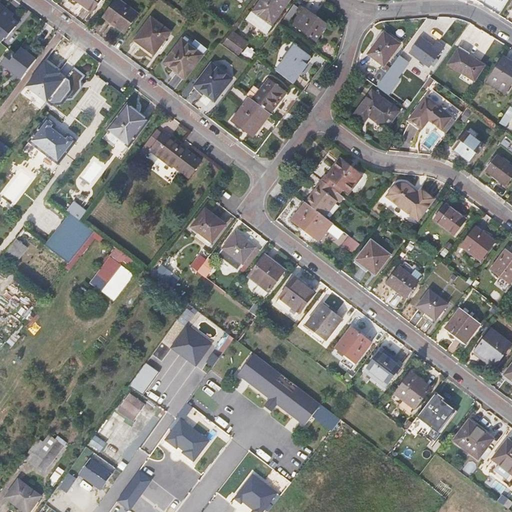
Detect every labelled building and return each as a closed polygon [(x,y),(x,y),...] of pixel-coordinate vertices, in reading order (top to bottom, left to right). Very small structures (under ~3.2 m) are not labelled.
[(76,0),(92,12),(100,0),(76,0)] [(125,33),(138,15),(118,0),(104,18),(125,33)] [(270,30),(293,0),(264,0),(252,16),(270,30)] [(292,20),(300,7),(295,4),(287,16),(292,20)] [(38,16),(23,5),(20,9),(27,15),(25,17),(33,23),(17,43),(22,47),(40,26),(34,22),(38,16)] [(317,43),(328,28),(305,11),(294,26),(317,43)] [(155,55),(171,33),(152,19),(136,40),(155,55)] [(13,42),(16,38),(7,31),(3,35),(13,42)] [(383,33),(378,40),(394,51),(398,45),(383,33)] [(221,46),(234,55),(241,45),(229,35),(221,46)] [(428,66),(442,47),(435,43),(432,47),(419,38),(409,52),(428,66)] [(394,51),(378,40),(367,54),(382,66),(394,51)] [(183,42),(180,45),(190,52),(193,49),(183,42)] [(190,52),(180,45),(165,65),(185,80),(202,57),(193,49),(190,52)] [(276,72),(294,85),(312,61),(295,48),(276,72)] [(14,52),(4,65),(24,81),(39,61),(24,49),(19,56),(14,52)] [(469,56),(459,49),(447,66),(467,80),(477,66),(468,59),(469,56)] [(502,90),(511,74),(511,65),(499,57),(483,82),(489,86),(491,83),(502,90)] [(375,88),(386,96),(396,81),(395,79),(406,64),(396,58),(375,88)] [(58,91),(71,74),(58,64),(45,81),(58,91)] [(216,102),(232,80),(212,65),(196,87),(216,102)] [(83,79),(74,72),(71,74),(58,91),(42,112),(52,119),(83,79)] [(90,85),(83,79),(52,119),(59,125),(90,85)] [(255,102),(272,115),(288,94),(270,81),(255,102)] [(397,112),(371,92),(353,115),(363,123),(367,117),(384,130),(397,112)] [(255,102),(252,100),(234,123),(255,139),(272,115),(255,102)] [(442,131),(451,119),(426,100),(410,121),(423,130),(429,122),(442,131)] [(511,131),(511,104),(500,123),(511,131)] [(146,120),(126,105),(104,135),(124,150),(146,120)] [(25,153),(50,121),(47,119),(22,151),(25,153)] [(34,160),(58,130),(54,128),(56,125),(50,121),(25,153),(34,160)] [(150,148),(170,163),(182,146),(162,132),(161,133),(156,129),(140,150),(145,154),(150,148)] [(34,160),(51,174),(76,141),(68,134),(66,137),(58,130),(34,160)] [(470,165),(483,148),(465,135),(452,151),(470,165)] [(0,153),(6,159),(12,151),(0,141),(0,153)] [(182,146),(170,163),(173,166),(174,165),(189,176),(200,160),(182,146)] [(511,177),(511,171),(495,159),(485,173),(504,188),(511,177)] [(327,178),(323,183),(340,196),(345,191),(350,194),(362,178),(341,162),(333,171),(335,172),(330,179),(327,178)] [(312,198),(306,205),(325,220),(337,204),(336,202),(340,196),(323,183),(318,189),(320,191),(314,199),(312,198)] [(418,223),(433,202),(421,193),(417,197),(404,187),(400,186),(397,188),(387,200),(418,223)] [(325,220),(306,205),(293,223),(320,244),(333,226),(325,220)] [(465,222),(446,208),(434,223),(453,238),(465,222)] [(211,243),(224,225),(205,210),(191,227),(211,243)] [(70,213),(45,245),(69,263),(94,231),(70,213)] [(493,244),(475,230),(461,247),(480,262),(493,244)] [(222,249),(241,264),(254,248),(234,233),(222,249)] [(14,240),(1,258),(9,264),(23,246),(14,240)] [(351,240),(345,248),(355,255),(361,247),(351,240)] [(391,258),(372,244),(357,263),(376,278),(391,258)] [(116,246),(90,282),(115,301),(135,274),(128,269),(135,260),(116,246)] [(241,264),(246,268),(259,252),(254,248),(241,264)] [(509,285),(511,281),(511,258),(505,253),(491,271),(509,285)] [(263,298),(283,271),(263,256),(247,278),(258,286),(254,291),(263,298)] [(160,265),(155,276),(175,286),(180,274),(160,265)] [(202,265),(197,272),(204,277),(209,270),(202,265)] [(405,300),(418,283),(399,269),(387,286),(405,300)] [(296,317),(314,294),(295,279),(277,302),(296,317)] [(447,306),(429,292),(417,307),(436,321),(447,306)] [(189,305),(180,320),(186,323),(195,309),(189,305)] [(254,305),(249,311),(257,318),(262,311),(254,305)] [(325,342),(341,322),(321,306),(305,327),(325,342)] [(461,349),(476,330),(456,315),(442,334),(461,349)] [(197,366),(214,343),(186,323),(169,346),(197,366)] [(354,365),(370,344),(350,329),(334,350),(354,365)] [(491,331),(474,352),(494,367),(510,346),(491,331)] [(382,392),(401,367),(381,352),(365,372),(372,377),(369,382),(382,392)] [(494,367),(474,352),(472,355),(492,370),(494,367)] [(277,404),(305,427),(321,407),(297,388),(294,393),(278,380),(281,376),(254,354),(238,375),(267,397),(277,404)] [(511,364),(503,376),(511,383),(511,364)] [(207,373),(179,416),(188,422),(196,409),(205,395),(206,396),(217,380),(207,373)] [(412,414),(430,390),(410,375),(393,399),(412,414)] [(131,392),(117,410),(133,423),(147,404),(131,392)] [(439,434),(455,412),(442,402),(444,400),(435,394),(416,418),(432,430),(428,436),(436,441),(440,435),(439,434)] [(271,412),(277,404),(267,397),(261,405),(271,412)] [(477,459),(492,440),(484,434),(485,432),(470,420),(454,441),(477,459)] [(191,464),(206,444),(178,423),(163,443),(174,450),(176,447),(183,451),(180,455),(191,464)] [(92,443),(102,450),(107,442),(97,436),(92,443)] [(30,461),(38,467),(42,461),(48,466),(61,446),(48,437),(30,461)] [(511,475),(511,445),(507,441),(492,460),(511,475)] [(101,490),(114,473),(92,456),(79,473),(101,490)] [(42,461),(38,467),(43,471),(48,466),(42,461)] [(140,469),(118,501),(131,510),(154,479),(140,469)] [(265,511),(276,498),(252,479),(234,503),(241,509),(244,505),(253,511),(265,511)] [(29,511),(40,497),(19,481),(6,498),(18,508),(22,503),(26,506),(22,511),(23,511),(29,511)]
